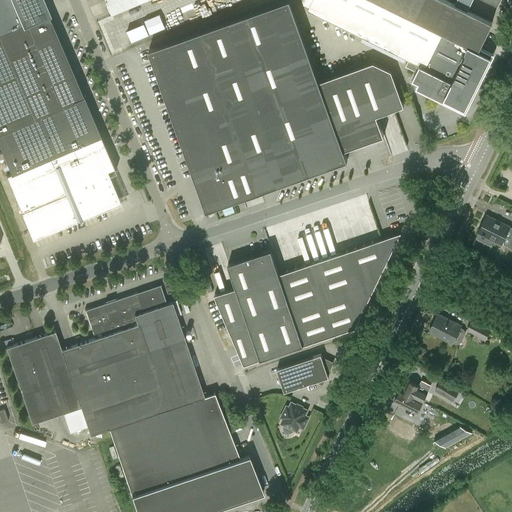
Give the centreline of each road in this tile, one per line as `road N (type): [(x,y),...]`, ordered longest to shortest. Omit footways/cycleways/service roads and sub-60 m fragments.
road 1 (secondary): [(308,511),(476,167)]
road 2 (unclassified): [(282,499),(174,244)]
road 3 (unclassified): [(174,244),(426,160)]
road 4 (unclassified): [(174,244),(72,0)]
road 5 (unclassified): [(0,302),(174,244)]
